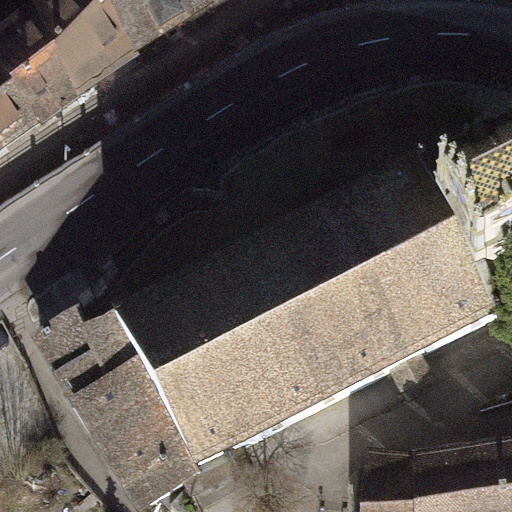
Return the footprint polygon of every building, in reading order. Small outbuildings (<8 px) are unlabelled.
[(56,0),(39,19),(76,93),(108,71),(113,79),(139,60),(136,53),(138,52),(109,0),(56,0)] [(109,0),(138,52),(208,5),(206,0),(109,0)] [(39,19),(0,68),(39,117),(76,93),(39,19)] [(80,101),(113,79),(108,71),(76,93),(80,101)] [(0,143),(33,121),(0,74),(0,143)] [(44,126),(80,101),(76,93),(39,117),(44,126)] [(511,162),(511,166),(445,199),(428,167),(429,160),(422,158),(420,165),(89,331),(84,312),(43,337),(150,508),(164,501),(173,511),(190,490),(188,487),(190,485),(195,494),(230,476),(222,461),(499,318),(505,320),(507,313),(501,311),(484,277),(511,263),(511,162)] [(511,511),(511,458),(419,472),(419,511),(511,511)] [(419,511),(419,472),(371,469),(368,511),(419,511)]
